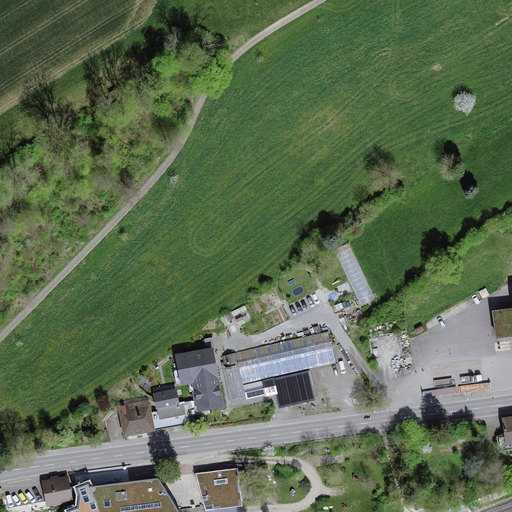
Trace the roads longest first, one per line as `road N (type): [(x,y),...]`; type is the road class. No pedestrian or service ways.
road 1 (primary): [(0,472),(511,403)]
road 2 (track): [(0,340),(130,213),(225,64),(322,0)]
